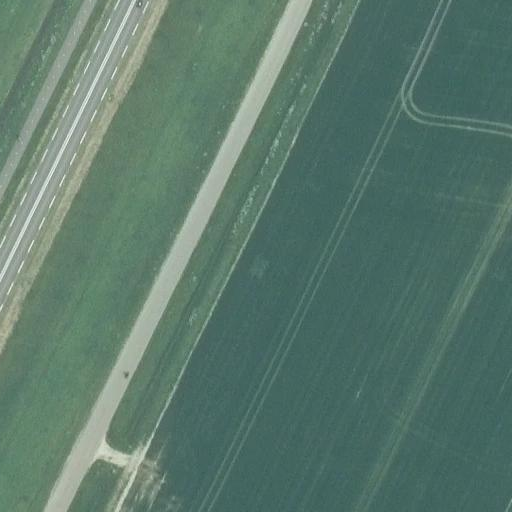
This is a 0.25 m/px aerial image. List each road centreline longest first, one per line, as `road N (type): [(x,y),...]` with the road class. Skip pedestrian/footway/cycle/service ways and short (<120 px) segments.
road 1 (unclassified): [(67,511),(318,0)]
road 2 (primary): [(0,281),(131,0)]
